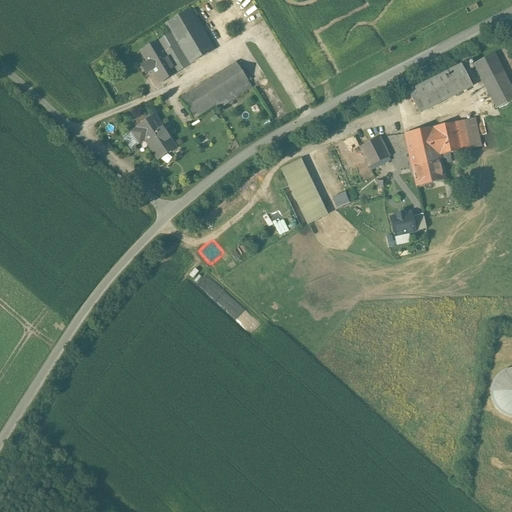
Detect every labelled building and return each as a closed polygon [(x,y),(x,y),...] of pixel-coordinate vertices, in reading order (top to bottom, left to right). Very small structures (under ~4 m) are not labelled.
[(190,9),(165,24),(175,40),(162,48),(158,42),(142,52),(160,82),(176,73),(164,53),(173,48),(174,50),(179,48),(189,65),(213,51),(190,9)] [(511,91),(493,54),(474,63),(497,109),(511,101),(511,91)] [(236,63),(180,99),(193,120),(215,106),(218,110),(252,87),(236,63)] [(447,72),(458,94),(473,87),(461,64),(447,72)] [(458,94),(447,72),(408,92),(413,102),(422,97),(428,109),(458,94)] [(422,97),(413,102),(419,114),(428,109),(422,97)] [(132,132),(139,145),(145,141),(158,161),(176,150),(155,116),(137,128),(137,129),(132,132)] [(455,123),(405,134),(417,187),(444,180),(439,156),(462,151),(455,123)] [(379,138),(359,147),(369,168),(389,157),(379,138)] [(301,159),(280,169),(308,225),(328,215),(301,159)] [(253,218),(256,222),(245,230),(251,237),(261,229),(269,239),(278,232),(261,212),(253,218)] [(422,213),(389,220),(393,237),(425,230),(422,213)] [(492,401),(498,410),(505,415),(511,417),(511,368),(502,372),(494,380),(491,390),(492,401)]
